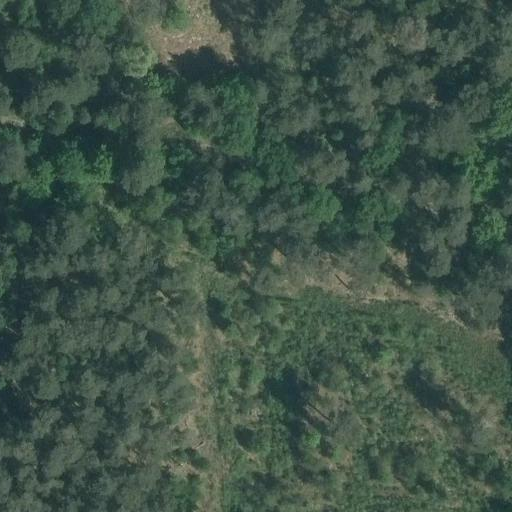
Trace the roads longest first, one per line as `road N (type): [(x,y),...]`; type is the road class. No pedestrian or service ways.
road 1 (track): [(511,223),(169,155)]
road 2 (track): [(169,155),(0,120)]
